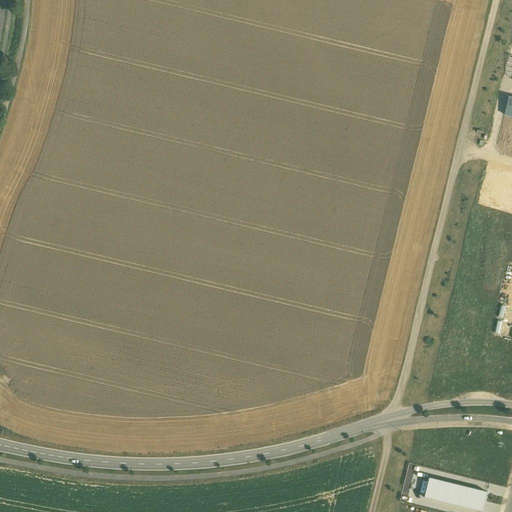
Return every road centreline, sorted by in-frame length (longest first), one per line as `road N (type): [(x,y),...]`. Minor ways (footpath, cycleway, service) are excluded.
road 1 (track): [(372,511),(496,0)]
road 2 (unclassified): [(0,445),(125,464),(202,463),(395,419)]
road 3 (track): [(0,126),(26,0)]
